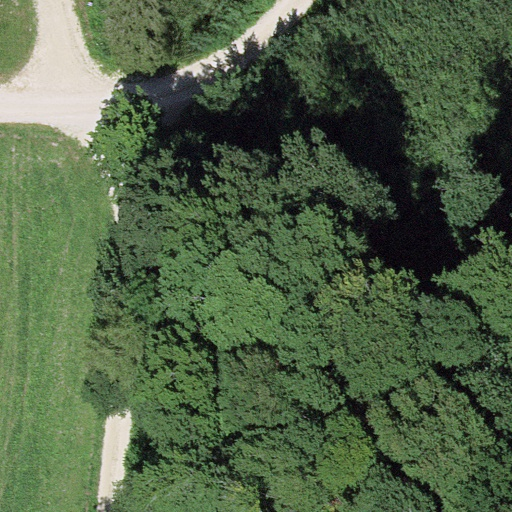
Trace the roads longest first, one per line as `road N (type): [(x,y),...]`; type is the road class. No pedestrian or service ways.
road 1 (track): [(104,511),(130,246),(124,107)]
road 2 (track): [(294,0),(267,40),(197,81),(124,107),(0,107)]
